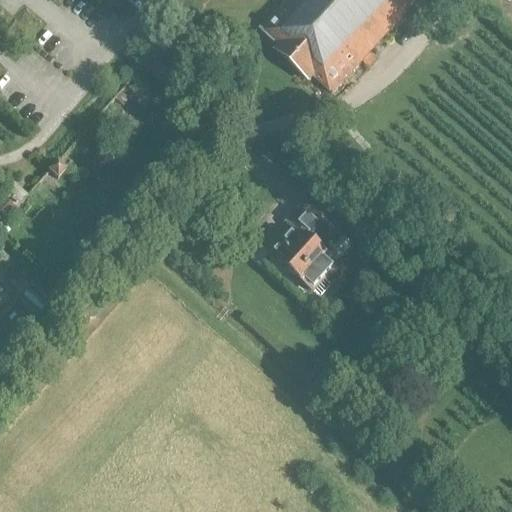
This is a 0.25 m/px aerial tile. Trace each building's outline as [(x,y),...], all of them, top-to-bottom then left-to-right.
[(315,78),(334,96),(363,64),(420,0),(291,0),(289,2),(263,32),(281,48),(278,52),(283,56),(312,82),(315,78)] [(128,101),(137,107),(142,98),(134,92),(128,101)] [(47,173),(49,174),(58,182),(63,177),(66,172),(56,163),(52,168),(47,173)] [(0,228),(21,206),(20,205),(27,197),(23,193),(32,183),(23,176),(19,180),(21,181),(16,187),(14,185),(7,193),(6,193),(0,199),(0,228)] [(346,257),(355,248),(343,237),(305,203),(285,224),(294,232),(271,257),(315,295),(322,301),(355,265),(346,257)]
